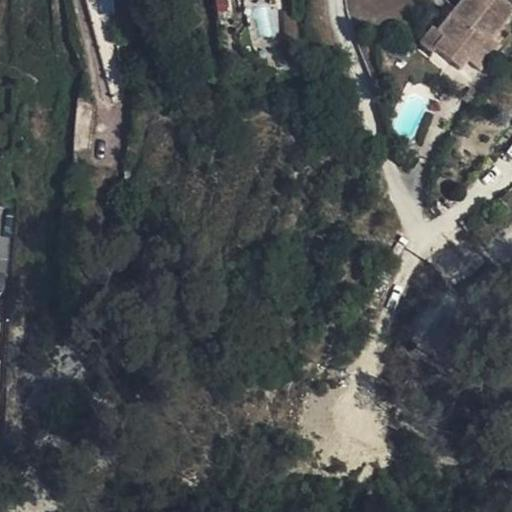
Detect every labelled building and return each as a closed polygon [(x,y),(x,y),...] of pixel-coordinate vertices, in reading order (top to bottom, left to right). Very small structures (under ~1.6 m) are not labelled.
[(417,45),(407,56),(430,78),(439,70),(453,83),(474,60),(467,52),(488,29),(458,0),(451,0),(432,21),(413,40),(417,45)] [(401,62),(407,56),(417,45),(413,40),(432,21),(425,14),(390,51),(401,62)] [(269,68),(275,67),(278,36),(266,37),(269,68)] [(511,162),(499,178),(511,188),(511,162)] [(436,263),(425,258),(422,267),(433,272),(436,263)]
